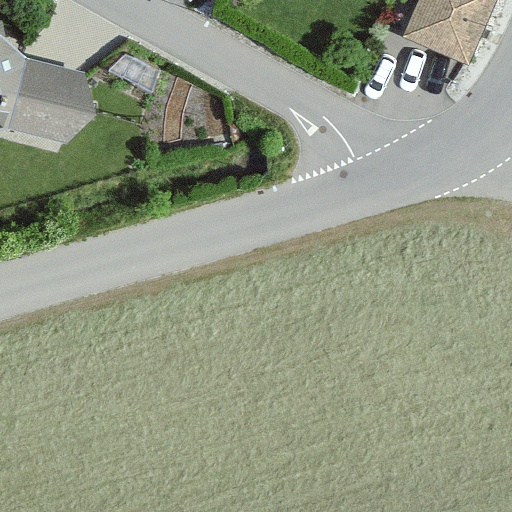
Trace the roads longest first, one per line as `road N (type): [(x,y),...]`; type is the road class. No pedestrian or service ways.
road 1 (residential): [(374,186),(0,292)]
road 2 (residential): [(374,186),(324,116),(106,0)]
road 3 (residential): [(499,117),(374,186)]
